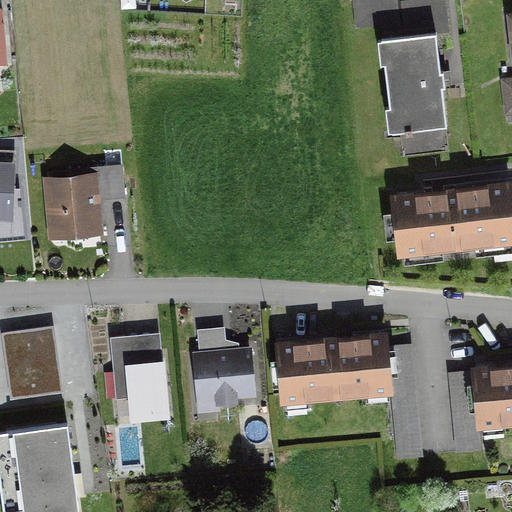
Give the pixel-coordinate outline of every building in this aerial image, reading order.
[(396,0),(350,0),(354,28),(380,25),(381,39),(380,39),(390,132),(398,131),(444,126),(445,125),(440,87),(443,87),(441,71),(438,71),(434,34),(447,32),(443,1),(398,6),(396,0)] [(511,81),(503,82),(506,111),(511,110),(511,81)] [(447,152),(444,126),(398,131),(401,157),(447,152)] [(12,153),(0,152),(0,175),(11,176),(12,153)] [(107,197),(122,196),(119,166),(104,168),(107,197)] [(76,227),(96,225),(91,176),(46,180),(50,232),(76,229),(76,227)] [(511,239),(511,229),(507,185),(393,198),(399,253),(511,239)] [(53,325),(3,332),(11,395),(61,388),(53,325)] [(282,400),(387,390),(382,335),(277,345),(282,400)] [(108,337),(110,362),(126,361),(123,336),(108,337)] [(197,343),(199,356),(193,356),(197,397),(215,395),(216,403),(234,401),(233,394),(251,392),(247,351),(210,355),(209,342),(197,343)] [(130,418),(165,415),(161,363),(126,366),(130,418)] [(511,421),(511,365),(473,370),(478,424),(511,421)] [(73,511),(70,480),(62,421),(0,429),(0,473),(5,511),(73,511)]
